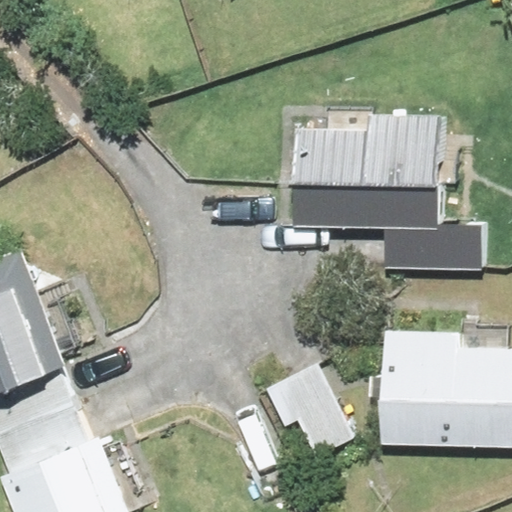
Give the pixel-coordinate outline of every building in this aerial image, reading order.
[(302,126),(301,225),(395,226),(395,266),(489,267),(489,222),(449,222),(450,110),(376,109),(376,127),(302,126)] [(22,243),(0,252),(0,394),(73,364),(22,243)] [(381,341),(382,448),(511,447),(511,352),(463,352),(463,341),(381,341)] [(342,361),(277,390),(295,429),(309,422),(326,460),(377,437),(342,361)] [(142,511),(110,433),(5,475),(20,511),(142,511)]
